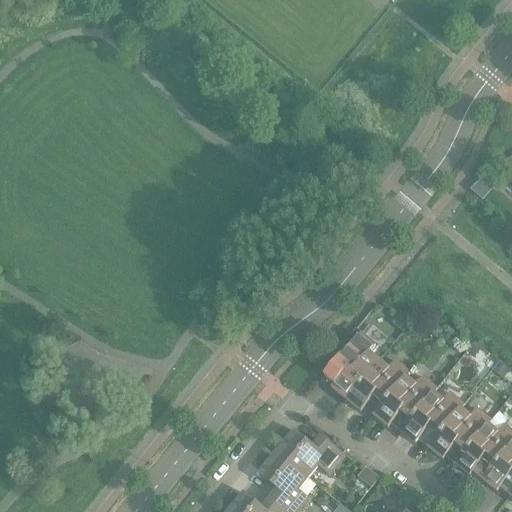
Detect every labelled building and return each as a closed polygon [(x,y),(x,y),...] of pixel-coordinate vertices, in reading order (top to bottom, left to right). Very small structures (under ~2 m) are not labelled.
[(347,402),(380,362),(370,353),(375,346),(361,335),(325,379),(326,380),(326,379),(335,386),(332,390),(347,402)] [(375,418),(407,378),(410,374),(395,362),(389,370),(380,362),(347,402),(362,414),(365,410),(375,418)] [(402,434),(434,394),(437,390),(423,378),(417,386),(407,378),(375,418),(389,430),(392,426),(402,434)] [(429,450),(461,410),(464,406),(450,394),(444,402),(434,394),(402,434),(416,446),(419,442),(429,450)] [(456,466),(489,426),(492,422),(477,410),(471,418),(461,410),(429,450),(444,462),(447,458),(456,466)] [(483,482),(511,446),(511,432),(505,427),(499,434),(489,426),(456,466),(471,478),(474,474),(483,482)] [(346,458),(322,438),(314,448),(296,433),(278,455),(309,480),(319,468),(330,477),(346,458)] [(511,498),(511,496),(511,446),(483,482),(498,494),(501,490),(511,498)] [(299,492),(309,480),(278,455),(260,477),(279,492),(271,501),(285,511),(301,511),(310,501),(299,492)] [(285,511),(271,501),(264,510),(245,495),(231,511),(285,511)]
